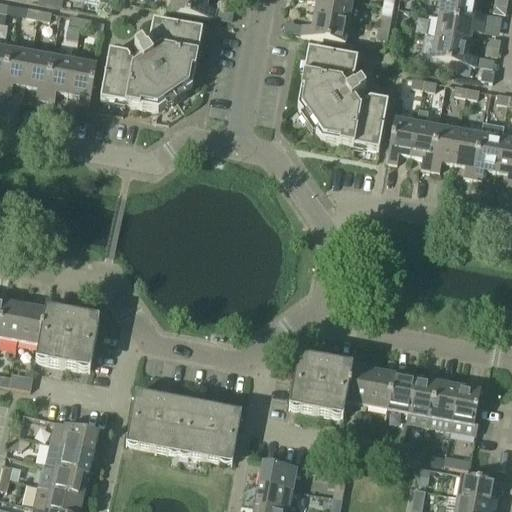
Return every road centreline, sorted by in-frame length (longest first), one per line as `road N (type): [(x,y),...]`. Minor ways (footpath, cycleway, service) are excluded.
road 1 (residential): [(238,151),(200,145),(156,169),(0,140)]
road 2 (residential): [(511,369),(316,332)]
road 3 (residential): [(511,232),(425,214),(333,213)]
road 4 (residential): [(128,343),(104,286),(0,272)]
road 5 (residential): [(238,151),(264,0)]
road 6 (residential): [(231,511),(256,364)]
road 7 (residential): [(256,364),(128,343)]
road 8 (residential): [(316,332),(333,213)]
